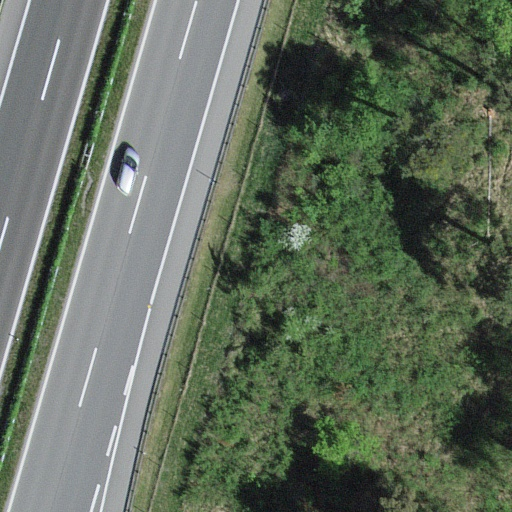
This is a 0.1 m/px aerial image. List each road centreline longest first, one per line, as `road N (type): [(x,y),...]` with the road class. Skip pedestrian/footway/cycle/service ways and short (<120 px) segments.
road 1 (motorway): [(50,511),(197,0)]
road 2 (motorway): [(75,0),(0,257)]
